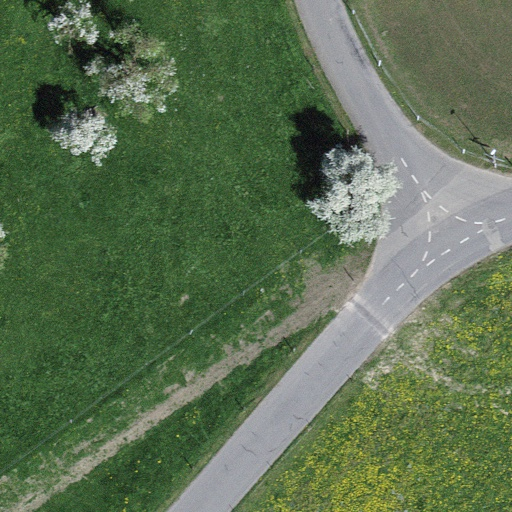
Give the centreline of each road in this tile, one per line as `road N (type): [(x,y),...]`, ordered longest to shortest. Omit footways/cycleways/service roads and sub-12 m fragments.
road 1 (unclassified): [(194,511),(438,222)]
road 2 (unclassified): [(322,0),(351,70),(438,222)]
